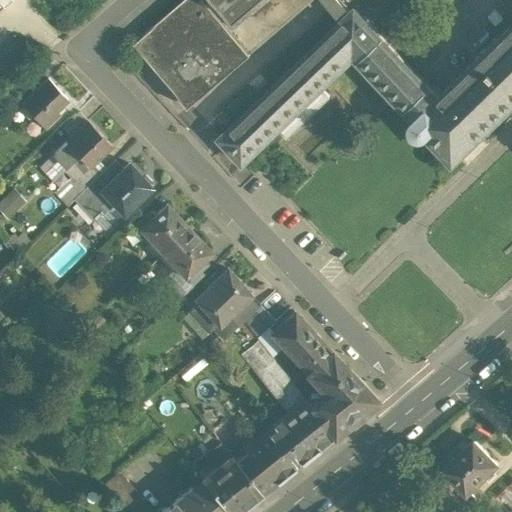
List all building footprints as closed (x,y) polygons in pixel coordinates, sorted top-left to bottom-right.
[(183,0),(132,44),(187,108),(249,54),(220,21),(234,9),(225,0),(183,0)] [(249,0),(236,11),(234,9),(220,21),(249,54),(311,0),(249,0)] [(225,0),(234,9),(236,11),(249,0),(320,0),(324,4),(340,23),(350,13),(337,0),(225,0)] [(440,0),(438,3),(447,12),(459,0),(440,0)] [(511,23),(438,96),(354,9),(350,13),(340,23),(218,140),(242,165),(277,130),(286,139),(329,98),(321,89),(353,58),(412,120),(411,123),(410,127),(411,131),(413,134),(416,136),(419,137),(423,136),(426,135),(453,162),(511,103),(511,23)] [(48,79),(21,104),(24,107),(21,110),(28,118),(32,115),(41,124),(40,124),(45,129),(59,115),(56,110),(67,99),(48,79)] [(79,112),(62,128),(70,137),(87,121),(79,112)] [(70,137),(53,153),(65,167),(78,155),(89,167),(97,160),(111,146),(87,121),(70,137)] [(106,169),(97,160),(89,167),(78,155),(65,167),(72,175),(85,188),(106,169)] [(123,169),(115,160),(106,169),(85,188),(75,198),(92,216),(91,216),(94,219),(112,202),(122,213),(150,187),(128,164),(123,169)] [(72,175),(54,191),(67,206),(75,198),(85,188),(72,175)] [(15,189),(0,202),(0,206),(8,215),(25,199),(15,189)] [(166,205),(154,216),(150,212),(136,225),(150,240),(146,244),(155,254),(156,253),(159,256),(188,228),(166,205)] [(188,228),(159,256),(162,258),(161,259),(170,269),(174,265),(175,267),(188,281),(200,270),(202,267),(198,263),(210,251),(188,228)] [(23,247),(12,233),(4,239),(15,254),(23,247)] [(188,281),(175,267),(164,277),(180,296),(203,274),(200,270),(188,281)] [(146,269),(136,279),(141,284),(151,275),(146,269)] [(250,294),(227,269),(218,277),(214,273),(202,285),(206,289),(195,299),(217,323),(218,324),(250,294)] [(66,301),(58,291),(52,296),(60,306),(66,301)] [(250,294),(218,324),(217,323),(211,329),(222,341),(243,321),(242,320),(259,304),(250,294)] [(217,323),(195,299),(190,310),(208,331),(211,329),(217,323)] [(259,304),(242,320),(243,321),(250,329),(267,313),(259,304)] [(331,351),(293,311),(270,333),(307,372),(331,351)] [(267,313),(250,329),(257,339),(276,321),(267,313)] [(267,428),(264,431),(293,467),(332,435),(308,404),(304,399),(258,340),(241,354),(288,412),(267,428)] [(210,342),(200,351),(208,360),(213,356),(218,352),(210,342)] [(377,399),(331,350),(331,351),(307,372),(306,373),(323,392),(308,404),(332,435),(333,435),(377,400),(377,399)] [(162,368),(150,377),(157,386),(169,377),(162,368)] [(150,377),(136,389),(143,398),(157,386),(150,377)] [(267,428),(257,415),(254,418),(264,431),(267,428)] [(264,431),(239,451),(242,455),(234,461),(259,493),(260,493),(293,467),(264,431)] [(474,439),(443,469),(467,494),(498,464),(474,439)] [(234,461),(230,455),(201,478),(201,479),(202,479),(229,511),(235,511),(259,493),(234,461)] [(128,511),(143,500),(118,471),(100,485),(123,511),(128,511)] [(174,501),(182,511),(229,511),(202,479),(201,479),(174,501)] [(182,511),(174,501),(168,506),(165,509),(167,511),(182,511)]
